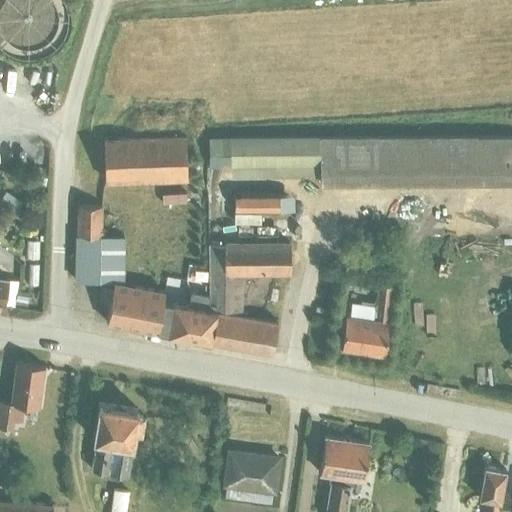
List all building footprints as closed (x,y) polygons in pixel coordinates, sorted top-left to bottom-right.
[(186,134),(104,136),(105,181),(187,178),(186,134)] [(511,134),(210,136),(210,165),(231,165),(231,173),(320,174),(320,182),(511,181),(511,134)] [(162,192),(163,204),(187,202),(186,190),(162,192)] [(294,192),(235,192),(235,207),(293,207),(294,192)] [(103,205),(78,204),(76,279),(115,279),(121,280),(128,235),(102,234),(103,205)] [(217,309),(211,340),(274,352),(279,320),(243,313),(242,301),(247,301),(247,296),(243,295),(243,273),(291,273),(291,240),(224,240),(224,242),(209,243),(210,292),(210,308),(217,309)] [(26,241),(25,259),(39,259),(39,241),(26,241)] [(0,303),(5,304),(10,278),(0,276),(0,303)] [(10,278),(5,304),(14,305),(15,302),(17,288),(19,279),(10,278)] [(157,330),(163,300),(165,291),(114,281),(114,285),(102,283),(99,299),(110,301),(106,321),(115,322),(157,330)] [(347,313),(342,347),(384,354),(395,285),(378,282),(376,301),(361,299),(359,315),(347,313)] [(17,288),(15,302),(27,304),(30,290),(17,288)] [(174,302),(168,332),(211,340),(217,309),(210,308),(210,292),(190,289),(188,303),(174,302)] [(163,300),(157,330),(168,332),(174,302),(163,300)] [(0,398),(0,424),(13,426),(13,419),(22,420),(24,403),(38,405),(45,365),(17,360),(10,399),(0,398)] [(446,387),(442,397),(459,403),(463,393),(446,387)] [(96,438),(91,467),(128,473),(134,435),(142,436),(145,420),(137,419),(139,408),(99,401),(93,438),(96,438)] [(325,435),(320,472),(329,474),(328,481),(331,481),(325,511),(345,511),(350,483),(352,484),(353,478),(364,479),(369,441),(325,435)] [(226,484),(225,494),(271,501),(272,491),(274,491),(279,455),(230,448),(225,484),(226,484)] [(497,511),(506,468),(485,464),(479,496),(486,497),(483,511),(497,511)] [(114,488),(110,511),(125,511),(128,490),(114,488)] [(0,497),(0,511),(51,511),(53,502),(0,497)]
